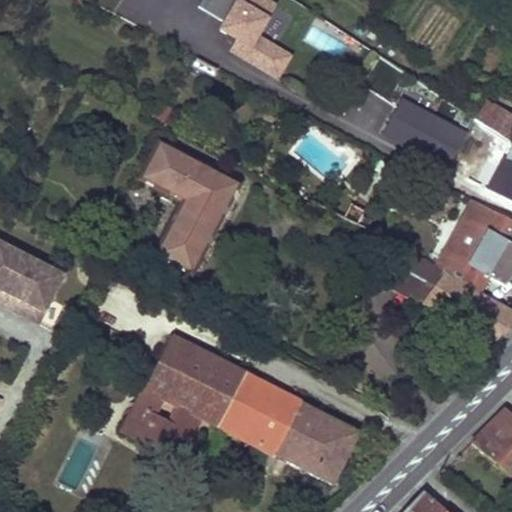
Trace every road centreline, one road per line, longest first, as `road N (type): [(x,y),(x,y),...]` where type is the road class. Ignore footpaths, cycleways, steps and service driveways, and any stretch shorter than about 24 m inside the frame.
road 1 (secondary): [(511,365),(358,511)]
road 2 (unknown): [(0,485),(73,327)]
